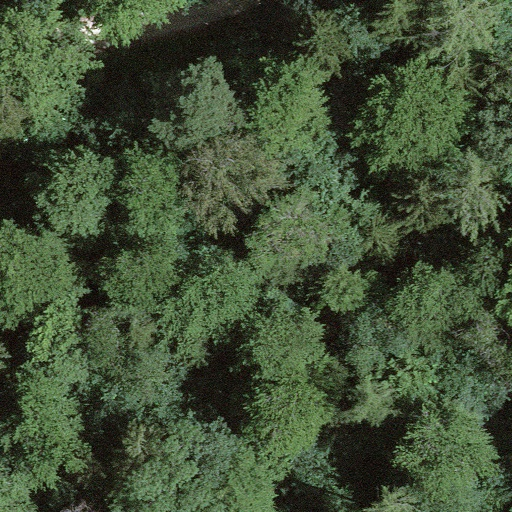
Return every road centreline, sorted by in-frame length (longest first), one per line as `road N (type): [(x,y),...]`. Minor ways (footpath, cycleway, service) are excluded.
road 1 (track): [(253,0),(148,31),(0,34)]
road 2 (track): [(0,175),(109,110),(148,31)]
